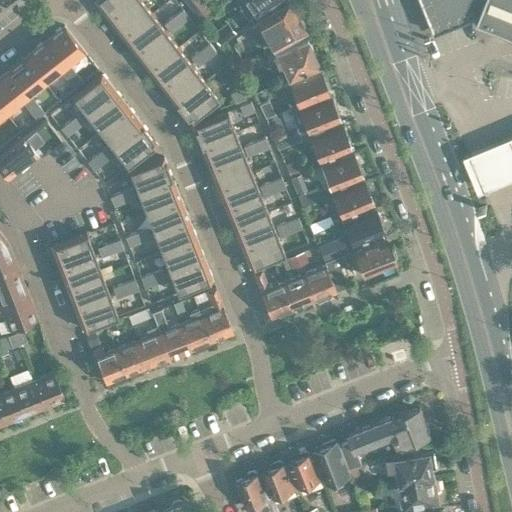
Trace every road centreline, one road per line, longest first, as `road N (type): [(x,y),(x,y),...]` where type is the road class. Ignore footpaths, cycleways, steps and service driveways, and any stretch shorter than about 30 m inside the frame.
road 1 (primary): [(356,0),(448,221),(511,489)]
road 2 (residential): [(283,421),(256,331),(178,148),(68,0)]
road 3 (primary): [(511,379),(386,0)]
road 4 (residential): [(327,0),(434,262),(459,356)]
road 5 (residential): [(138,473),(100,434),(15,211),(0,191)]
road 6 (residential): [(283,421),(459,356)]
road 7 (residential): [(459,356),(486,511)]
